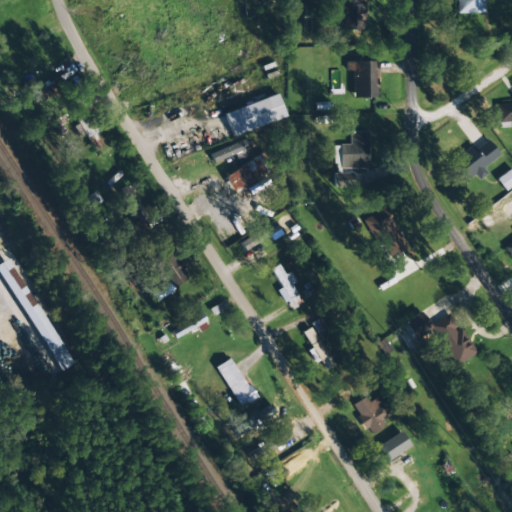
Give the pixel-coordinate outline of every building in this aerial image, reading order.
[(334,0),(336,30),(362,29),(361,0),(334,0)] [(455,0),(456,13),(483,13),(483,0),(455,0)] [(352,71),(352,98),(375,97),(374,61),(345,61),(345,72),(352,71)] [(284,119),(278,95),(224,110),(230,134),(284,119)] [(511,102),(495,103),(497,123),(511,122),(511,102)] [(366,131),(349,132),(349,144),(339,145),(339,169),(368,168),(366,131)] [(499,155),(487,139),(475,149),(472,145),(446,164),(461,185),(475,175),(478,180),(487,173),(482,167),(499,155)] [(230,190),(262,177),(257,165),(259,164),(257,159),(223,174),(230,190)] [(511,184),(511,170),(510,168),(495,178),(503,190),(511,184)] [(353,185),(352,173),(332,173),(332,186),(353,185)] [(129,224),(144,214),(126,184),(110,194),(129,224)] [(388,259),(404,249),(394,231),(397,230),(384,207),(365,218),(388,259)] [(238,241),(243,250),(269,236),(271,240),(281,234),(274,221),(238,241)] [(511,259),(511,258),(511,239),(502,246),(511,259)] [(188,277),(172,254),(158,264),(174,287),(188,277)] [(289,272),(283,274),(278,264),(270,268),(280,288),(278,289),(288,310),(301,305),(291,284),(295,283),(289,272)] [(432,329),(455,366),(476,353),(450,312),(428,325),(420,312),(402,323),(413,340),(432,329)] [(169,329),(174,337),(205,321),(201,313),(169,329)] [(324,370),(333,365),(315,336),(314,336),(309,328),(301,332),(310,348),(306,350),(314,363),(318,360),(324,370)] [(229,357),(214,366),(239,407),(254,398),(229,357)] [(389,415),(377,396),(368,402),(364,396),(350,405),(368,435),(384,425),(381,420),(389,415)] [(385,461),(409,446),(400,431),(375,446),(385,461)]
